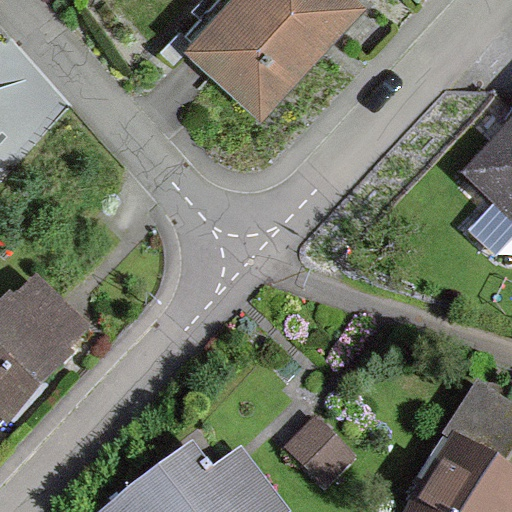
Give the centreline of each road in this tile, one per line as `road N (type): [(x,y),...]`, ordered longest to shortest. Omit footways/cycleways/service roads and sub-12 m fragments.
road 1 (residential): [(494,0),(242,263)]
road 2 (residential): [(11,0),(242,263)]
road 3 (residential): [(242,263),(14,511)]
